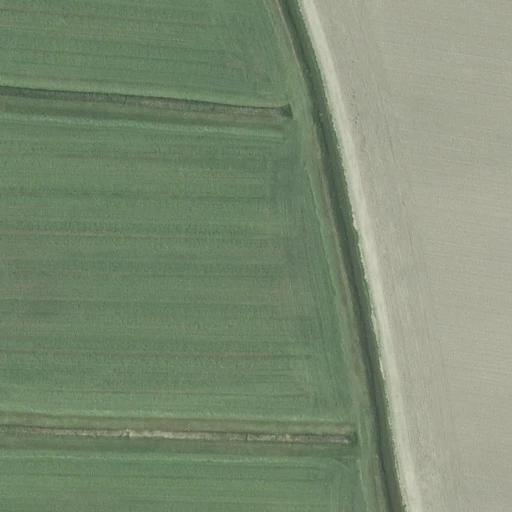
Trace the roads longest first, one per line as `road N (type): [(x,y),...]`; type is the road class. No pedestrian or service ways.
road 1 (track): [(430,511),(371,198),(315,0)]
road 2 (track): [(382,511),(303,82),(272,0)]
